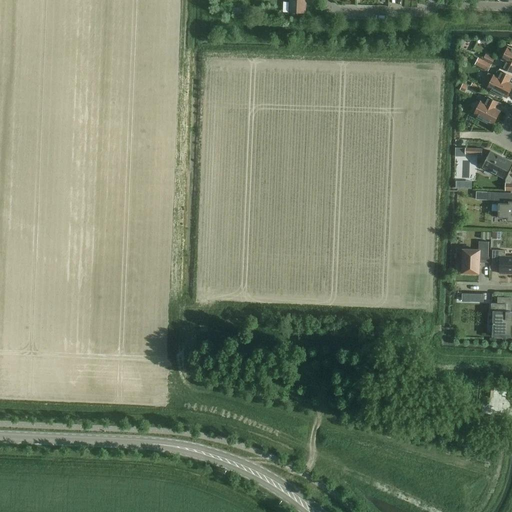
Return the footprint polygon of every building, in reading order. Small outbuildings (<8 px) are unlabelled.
[(289,0),(289,12),(305,13),(305,0),(289,0)] [(501,55),(504,50),(494,45),(491,50),(501,55)] [(511,48),(511,49),(508,47),(502,60),(503,60),(500,66),(511,72),(511,48)] [(482,59),(491,64),(494,59),(485,54),(482,59)] [(482,60),(479,65),(489,70),(491,65),(482,60)] [(488,73),(482,84),(488,87),(488,88),(491,90),(490,92),(502,98),(503,96),(506,97),(511,85),(511,84),(509,83),(511,77),(498,70),(495,76),(494,75),(494,76),(488,73)] [(475,83),(478,78),(472,75),(469,80),(475,83)] [(472,82),(470,86),(479,91),(481,87),(472,82)] [(462,85),(459,90),(461,91),(464,93),(467,86),(462,84),(462,85)] [(490,122),(493,123),(499,111),(496,109),(499,103),(485,96),(482,102),(481,101),(474,114),(478,116),(477,118),(489,124),(490,122)] [(505,190),(511,190),(511,182),(511,183),(511,178),(508,174),(511,167),(511,162),(490,151),(482,166),(506,179),(505,190)] [(489,192),(476,191),(476,199),(488,200),(489,192)] [(499,217),(508,217),(508,221),(511,220),(511,200),(509,201),(509,193),(493,192),(492,204),(499,204),(499,209),(498,209),(498,211),(499,211),(499,217)] [(511,238),(502,239),(502,246),(511,246),(511,238)] [(478,250),(464,250),(463,272),(479,273),(479,257),(488,258),(489,242),(479,241),(478,250)] [(511,272),(511,256),(505,256),(505,250),(492,250),(492,265),(500,265),(500,274),(508,274),(508,272),(511,272)] [(462,292),(462,301),(483,301),(483,292),(462,292)] [(511,311),(507,311),(507,304),(491,303),(491,313),(495,313),(495,322),(493,322),(492,336),(511,336),(511,311)]
